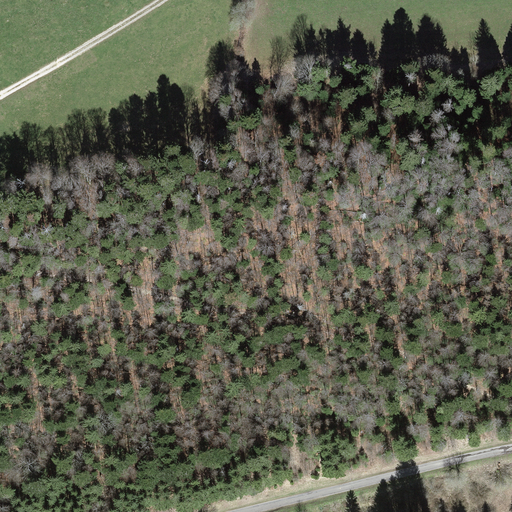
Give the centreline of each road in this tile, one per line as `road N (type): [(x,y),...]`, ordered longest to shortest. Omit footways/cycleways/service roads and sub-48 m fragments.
road 1 (unclassified): [(244,511),(511,447)]
road 2 (track): [(0,95),(161,0)]
